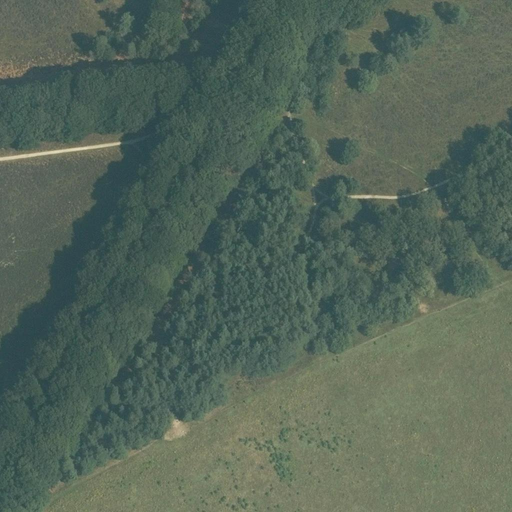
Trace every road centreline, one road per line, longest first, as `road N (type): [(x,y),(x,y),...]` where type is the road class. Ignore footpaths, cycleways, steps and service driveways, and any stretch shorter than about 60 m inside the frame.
road 1 (track): [(55,390),(238,90)]
road 2 (track): [(0,123),(238,90)]
